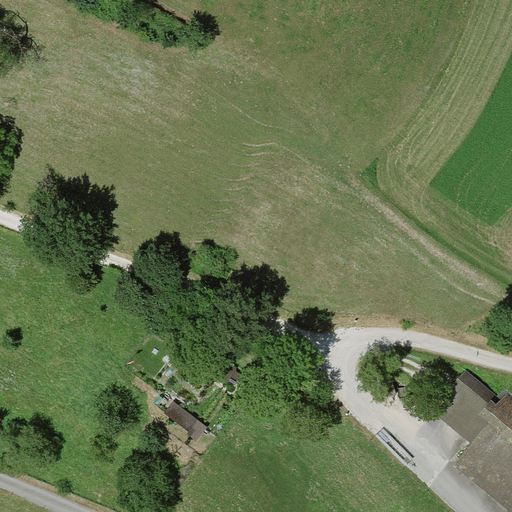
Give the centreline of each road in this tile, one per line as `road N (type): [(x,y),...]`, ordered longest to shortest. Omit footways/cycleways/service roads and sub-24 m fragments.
road 1 (track): [(466,511),(345,388),(342,356),(373,336),(511,367)]
road 2 (track): [(342,356),(0,215)]
